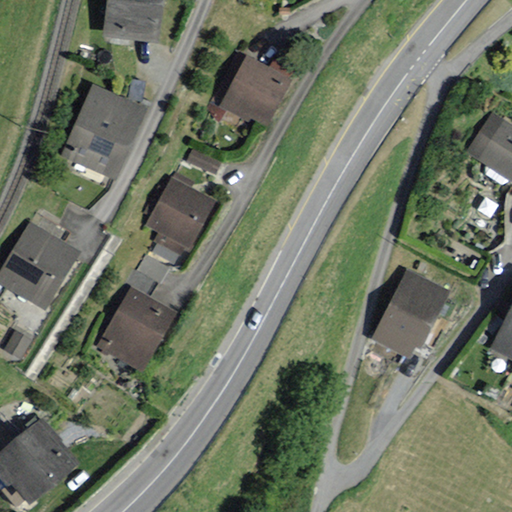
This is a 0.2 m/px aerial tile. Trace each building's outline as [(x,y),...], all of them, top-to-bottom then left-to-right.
[(163,0),(105,0),(102,35),(159,42),(163,0)] [(289,77),(246,58),(225,103),(268,122),(289,77)] [(148,108),(94,85),(65,153),(118,176),(148,108)] [(511,126),(494,115),(471,151),(511,176),(511,126)] [(214,201),(174,179),(149,224),(163,231),(158,240),(179,251),(184,243),(189,246),(214,201)] [(81,253),(29,223),(0,271),(0,280),(48,309),(81,253)] [(447,291),(408,272),(376,337),(408,353),(414,343),(419,346),(447,291)] [(172,315),(132,292),(102,343),(141,366),(172,315)] [(511,313),(495,348),(511,355),(511,313)] [(73,462),(40,423),(0,456),(33,495),(73,462)]
